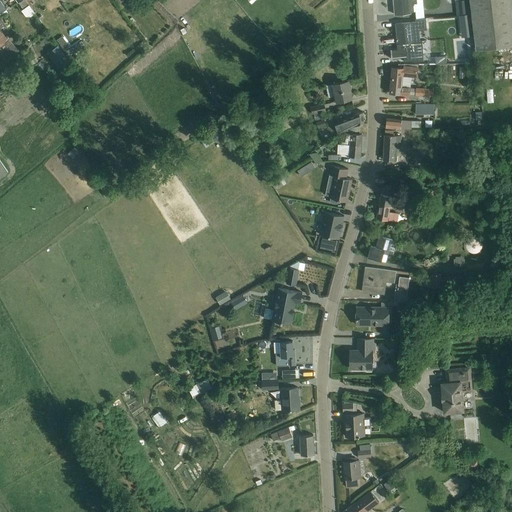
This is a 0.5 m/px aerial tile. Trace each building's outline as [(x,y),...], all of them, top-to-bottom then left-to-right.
[(413,4),(417,3),(416,0),(392,0),(394,15),(411,13),(411,12),(414,11),(414,7),(413,4)] [(469,0),(461,0),(455,1),(457,15),(459,15),(471,13),(469,0)] [(471,0),(476,49),(511,45),(511,7),(511,0),(471,0)] [(29,4),(21,10),(26,16),(31,16),(35,13),(29,4)] [(471,13),(459,15),(460,28),(473,26),(471,13)] [(0,54),(0,55),(8,62),(20,50),(12,43),(6,37),(11,32),(0,15),(0,54)] [(411,22),(395,23),(397,43),(413,42),(420,41),(419,30),(426,29),(425,21),(411,22)] [(63,35),(57,40),(61,46),(67,42),(63,35)] [(392,49),(391,49),(391,54),(392,59),(392,58),(398,58),(404,57),(404,60),(404,62),(410,61),(414,61),(414,62),(424,61),(422,41),(420,41),(397,43),(397,49),(392,50),(392,49)] [(59,45),(49,52),(60,68),(70,61),(59,45)] [(33,54),(29,56),(34,64),(38,61),(33,54)] [(439,56),(435,56),(436,64),(447,63),(446,59),(446,55),(439,56)] [(403,68),(392,67),(389,93),(409,95),(410,87),(401,87),(403,75),(417,77),(418,66),(404,65),(403,68)] [(348,81),(332,84),(326,86),(329,97),(332,96),(334,102),(352,98),(348,81)] [(415,88),(415,96),(427,97),(432,97),(433,90),(428,89),(415,88)] [(415,103),(415,114),(434,115),(434,104),(415,103)] [(312,114),(326,111),(324,104),(310,107),(312,114)] [(337,123),(334,124),(337,132),(340,131),(345,129),(344,129),(358,124),(364,123),(363,112),(356,113),(356,116),(337,123)] [(386,118),(385,127),(399,129),(400,129),(410,129),(411,127),(421,127),(421,120),(412,120),(401,119),(386,118)] [(326,124),(324,119),(317,122),(319,127),(326,124)] [(209,132),(202,142),(209,147),(216,137),(209,132)] [(340,144),(340,153),(349,154),(349,157),(360,157),(362,134),(347,133),(346,142),(346,144),(340,144)] [(384,135),(383,160),(394,161),(395,153),(400,153),(400,148),(401,137),(396,136),(384,135)] [(72,154),(80,150),(78,145),(69,149),(72,154)] [(0,178),(11,171),(0,154),(0,178)] [(305,165),(308,170),(314,167),(311,162),(305,165)] [(332,165),(330,174),(335,176),(330,198),(330,201),(337,203),(338,199),(347,201),(352,179),(346,177),(348,169),(332,165)] [(383,190),(392,193),(395,187),(385,183),(383,190)] [(376,218),(387,220),(397,221),(398,213),(389,212),(389,207),(393,207),(395,196),(381,194),(376,218)] [(324,211),(319,234),(339,238),(341,229),(341,230),(343,224),(342,224),(344,215),(324,211)] [(420,220),(430,220),(430,211),(420,211),(420,220)] [(385,262),(387,255),(392,239),(379,236),(376,247),(371,246),(367,257),(381,261),(385,262)] [(323,237),(320,247),(334,250),(336,240),(323,237)] [(454,257),(454,265),(463,265),(463,257),(454,257)] [(290,267),(287,282),(296,284),(299,268),(290,267)] [(365,267),(363,284),(362,293),(383,295),(384,285),(385,280),(393,281),(395,270),(365,267)] [(441,273),(431,275),(433,287),(443,285),(441,273)] [(399,276),(397,290),(395,289),(394,302),(405,302),(407,289),(409,277),(399,276)] [(291,323),(295,301),(301,302),(303,291),(278,287),(274,309),(265,307),(264,316),(272,318),(272,319),(291,323)] [(230,298),(227,293),(217,298),(220,304),(230,298)] [(243,295),(231,302),(236,309),(247,302),(243,295)] [(387,325),(388,308),(356,307),(356,324),(387,325)] [(218,326),(211,329),(214,339),(222,337),(218,326)] [(351,352),(350,368),(366,368),(366,371),(371,371),(371,368),(371,351),(375,352),(375,339),(358,338),(358,349),(358,352),(351,352)] [(257,339),(256,350),(266,351),(267,339),(257,339)] [(281,353),(276,354),(276,365),(296,365),(295,364),(295,348),(293,348),(293,340),(280,340),(281,353)] [(462,391),(472,390),(470,367),(446,369),(447,382),(441,382),(442,394),(441,394),(442,400),(443,400),(444,412),(464,410),(462,391)] [(210,377),(199,382),(203,391),(214,386),(210,377)] [(262,389),(278,388),(278,380),(262,381),(262,389)] [(280,388),(281,400),(275,401),(276,410),(299,409),(299,400),(298,400),(297,387),(280,388)] [(130,400),(135,408),(141,404),(136,396),(130,400)] [(162,409),(154,414),(163,425),(170,420),(162,409)] [(346,414),(344,414),(344,421),(346,421),(346,427),(345,427),(346,436),(365,435),(364,425),(370,425),(370,416),(364,417),(364,413),(355,414),(355,411),(346,411),(346,414)] [(232,412),(226,415),(229,423),(235,420),(232,412)] [(480,416),(466,416),(467,441),(481,441),(480,416)] [(289,427),(271,434),(273,440),(280,438),(282,441),(292,436),(289,427)] [(314,454),(313,435),(300,435),(301,455),(314,454)] [(412,441),(406,444),(409,455),(416,453),(412,441)] [(347,486),(359,485),(358,468),(361,467),(360,459),(354,459),(354,456),(346,457),(347,460),(345,460),(347,486)] [(469,486),(474,482),(466,472),(461,476),(469,486)] [(459,476),(447,479),(452,495),(468,490),(465,481),(461,483),(459,476)] [(389,479),(384,483),(389,490),(394,486),(389,479)] [(372,490),(344,511),(367,511),(381,502),(372,490)]
